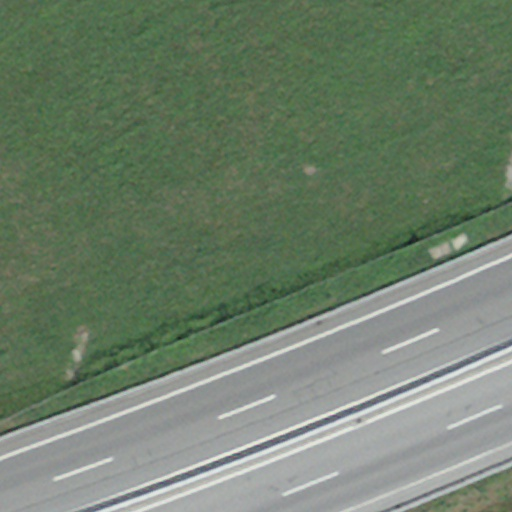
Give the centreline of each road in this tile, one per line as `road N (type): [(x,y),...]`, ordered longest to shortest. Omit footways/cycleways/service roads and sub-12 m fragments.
road 1 (motorway): [(511,298),(0,492)]
road 2 (motorway): [(229,511),(511,403)]
